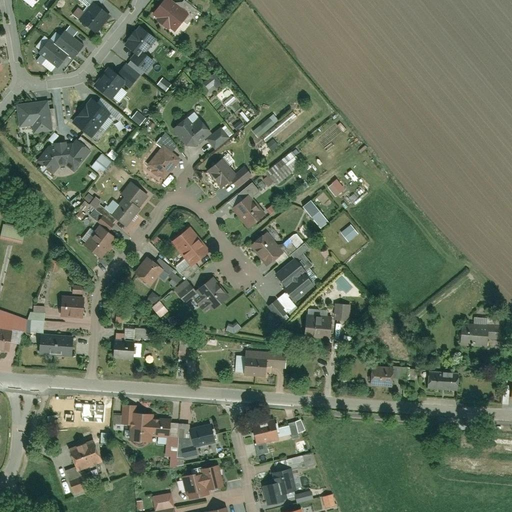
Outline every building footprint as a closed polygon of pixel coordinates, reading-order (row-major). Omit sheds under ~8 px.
[(112,15),(100,5),(105,0),(104,0),(84,0),(95,9),(83,23),(96,34),(112,15)] [(183,0),(180,0),(177,5),(169,0),(166,0),(154,17),(176,34),(189,17),(192,19),(198,11),(183,0)] [(127,43),(142,55),(157,37),(141,25),(127,43)] [(85,44),(67,30),(56,44),(70,54),(75,58),(85,44)] [(60,67),(70,54),(56,44),(49,39),(39,52),(60,67)] [(97,90),(113,100),(127,80),(111,70),(97,90)] [(136,79),(124,71),(121,76),(132,84),(136,79)] [(213,77),(203,84),(208,90),(217,83),(213,77)] [(232,97),(224,104),(227,108),(235,100),(232,97)] [(73,121),(93,137),(111,113),(92,98),(73,121)] [(17,105),(19,134),(50,132),(48,103),(17,105)] [(188,115),(174,129),(190,145),(197,145),(213,131),(201,116),(194,122),(188,115)] [(271,118),(262,127),(266,131),(275,122),(271,118)] [(221,130),(208,140),(217,150),(229,139),(221,130)] [(74,145),(72,145),(72,139),(60,137),(55,133),(49,141),(54,145),(38,163),(45,168),(45,172),(49,172),(54,175),(60,167),(68,166),(76,173),(92,153),(77,141),(74,145)] [(268,146),(272,151),(278,145),(273,141),(268,146)] [(147,169),(164,182),(182,160),(165,146),(147,169)] [(102,156),(92,169),(102,177),(112,164),(102,156)] [(234,183),(239,189),(251,178),(244,170),(237,176),(222,160),(209,172),(226,191),(234,183)] [(271,173),(281,185),(292,174),(282,163),(271,173)] [(135,184),(118,205),(114,202),(107,210),(112,213),(111,214),(128,228),(152,198),(135,184)] [(253,184),(229,204),(249,227),(264,215),(250,200),(260,192),(253,184)] [(96,199),(90,206),(96,211),(102,203),(96,199)] [(312,200),(304,206),(321,227),(329,221),(312,200)] [(85,202),(79,209),(84,213),(90,206),(85,202)] [(103,216),(99,223),(109,231),(114,224),(103,216)] [(4,221),(1,241),(23,245),(27,225),(4,221)] [(351,223),(340,232),(349,242),(359,233),(351,223)] [(188,224),(169,242),(195,267),(213,249),(188,224)] [(91,230),(82,241),(87,245),(85,247),(103,261),(118,240),(101,227),(96,233),(91,230)] [(266,233),(250,247),(269,268),(285,254),(266,233)] [(295,234),(281,247),(289,256),(303,243),(295,234)] [(315,267),(305,256),(311,250),(305,244),(292,256),(296,259),(276,277),(287,291),(315,267)] [(137,275),(151,286),(163,270),(150,259),(137,275)] [(176,273),(164,262),(160,266),(172,277),(176,273)] [(53,263),(51,272),(56,274),(59,264),(53,263)] [(209,276),(192,295),(213,314),(230,295),(209,276)] [(287,293),(296,302),(316,286),(308,276),(287,293)] [(74,287),(74,295),(84,296),(85,288),(74,287)] [(285,294),(278,301),(288,311),(294,304),(285,294)] [(90,300),(64,300),(64,319),(90,319),(90,300)] [(276,302),(269,308),(279,320),(286,314),(276,302)] [(46,314),(46,303),(34,303),(35,314),(46,314)] [(355,303),(335,304),(336,327),(355,327),(355,303)] [(0,307),(0,326),(21,333),(26,315),(0,307)] [(28,317),(27,336),(42,337),(44,318),(28,317)] [(308,321),(308,340),(333,338),(332,320),(308,321)] [(236,323),(235,331),(247,333),(248,324),(236,323)] [(463,326),(464,344),(491,343),(490,325),(463,326)] [(127,326),(126,337),(146,338),(146,326),(127,326)] [(493,327),(493,341),(507,341),(507,327),(493,327)] [(0,332),(0,351),(12,354),(17,337),(0,332)] [(44,335),(44,356),(74,357),(75,336),(44,335)] [(182,336),(180,351),(188,352),(190,337),(182,336)] [(115,339),(115,360),(140,360),(139,339),(115,339)] [(271,354),(245,354),(245,375),(271,375),(271,354)] [(272,357),(273,370),(289,370),(289,356),(272,357)] [(372,368),(372,387),(396,387),(396,368),(372,368)] [(431,370),(430,389),(459,390),(460,372),(431,370)] [(122,425),(132,425),(132,442),(150,442),(150,438),(171,438),(171,418),(150,418),(150,413),(138,413),(138,404),(122,404),(122,425)] [(255,422),(258,446),(284,442),(281,419),(255,422)] [(175,422),(175,439),(192,439),(192,422),(175,422)] [(288,424),(290,439),(301,438),(299,423),(288,424)] [(194,425),(195,446),(218,445),(217,424),(194,425)] [(71,448),(79,471),(104,463),(97,439),(71,448)] [(183,451),(184,461),(200,459),(199,450),(183,451)] [(292,457),(293,470),(314,468),(313,455),(292,457)] [(205,468),(209,490),(228,487),(224,465),(205,468)] [(263,486),(267,506),(287,502),(285,492),(296,490),(292,468),(276,471),(278,483),(263,486)] [(175,478),(178,500),(205,496),(202,473),(175,478)] [(74,480),(77,493),(92,489),(89,476),(74,480)] [(297,494),(299,502),(313,499),(311,491),(297,494)] [(155,495),(156,510),(174,508),(173,494),(155,495)]
